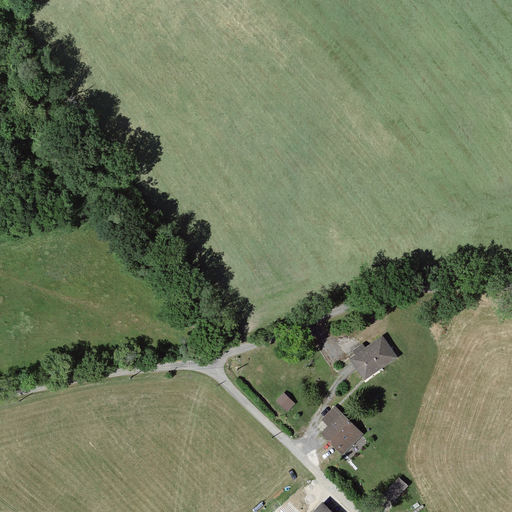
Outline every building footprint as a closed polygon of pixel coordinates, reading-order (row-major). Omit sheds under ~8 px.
[(396,354),(383,339),(354,360),(365,375),(396,354)] [(286,390),(278,399),(289,410),(298,401),(286,390)] [(342,414),(336,407),(324,418),(331,425),(342,414)] [(331,425),(324,431),(338,445),(356,428),(342,414),(331,425)] [(356,428),(338,445),(344,450),(362,434),(356,428)] [(395,500),(411,484),(401,475),(386,492),(395,500)] [(264,507),(283,490),(275,482),(257,500),(264,507)]
